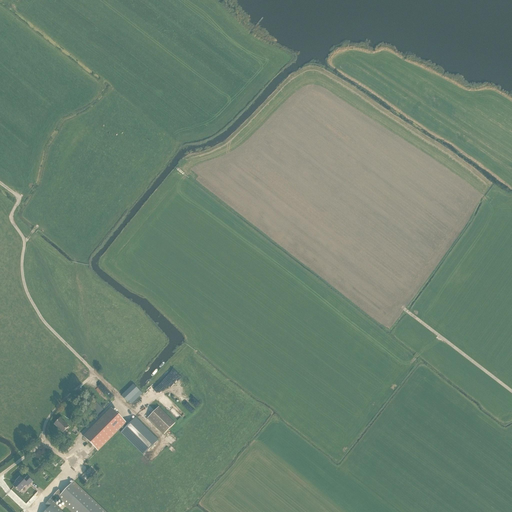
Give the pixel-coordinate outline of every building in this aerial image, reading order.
[(167,372),(160,378),(164,383),(171,377),(167,372)] [(131,398),(139,391),(133,385),(121,396),(127,402),(129,401),(131,403),(133,400),(131,398)] [(102,395),(98,398),(102,404),(110,398),(103,388),(99,391),(102,395)] [(195,398),(191,402),(195,407),(200,403),(195,398)] [(191,412),(195,408),(189,402),(185,406),(191,412)] [(103,411),(97,403),(91,408),(97,415),(103,411)] [(177,418),(182,414),(173,405),(169,409),(177,418)] [(148,418),(164,434),(175,423),(159,407),(148,418)] [(158,440),(135,418),(128,425),(111,408),(82,437),(96,451),(120,427),(123,430),(120,433),(143,455),(158,440)] [(66,430),(69,427),(60,418),(54,424),(63,433),(67,437),(70,433),(66,430)] [(24,480),(20,477),(17,480),(18,481),(13,486),(19,492),(27,484),(29,486),(33,482),(27,477),(24,480)] [(105,511),(74,481),(62,493),(59,490),(45,504),(49,508),(45,511),(62,511),(52,503),(57,498),(71,511),(105,511)]
